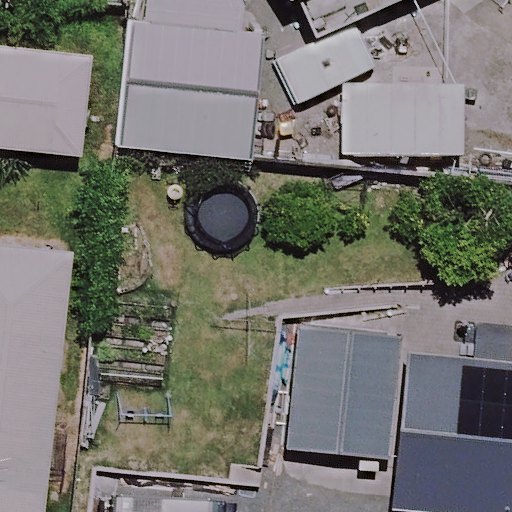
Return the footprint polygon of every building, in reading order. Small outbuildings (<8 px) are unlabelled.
[(414,0),(277,0),(300,50),(414,0)] [(253,38),(129,29),(119,154),(243,164),(253,38)] [(76,69),(0,66),(0,153),(72,157),(76,69)] [(35,511),(64,259),(0,251),(0,511),(35,511)] [(511,511),(511,367),(294,339),(279,458),(402,473),(398,507),(437,511),(511,511)]
